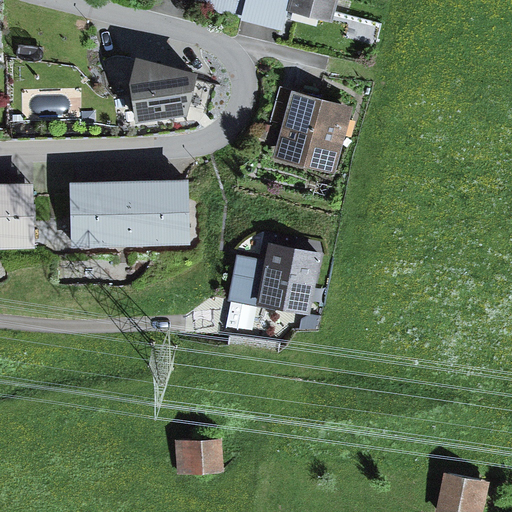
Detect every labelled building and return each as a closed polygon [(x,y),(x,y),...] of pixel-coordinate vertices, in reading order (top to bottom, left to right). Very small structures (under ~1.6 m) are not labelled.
[(289,0),(288,7),(331,17),(335,0),(289,0)] [(188,110),(196,61),(136,48),(130,77),(136,118),(188,110)] [(341,109),(276,92),(268,122),(285,126),(278,152),(326,165),(341,109)] [(69,172),(71,242),(190,239),(188,168),(69,172)] [(0,175),(0,244),(35,244),(34,174),(0,175)] [(321,247),(269,238),(258,298),(310,308),(321,247)] [(216,439),(174,442),(177,477),(219,473),(216,439)] [(479,511),(485,481),(439,472),(431,511),(479,511)]
